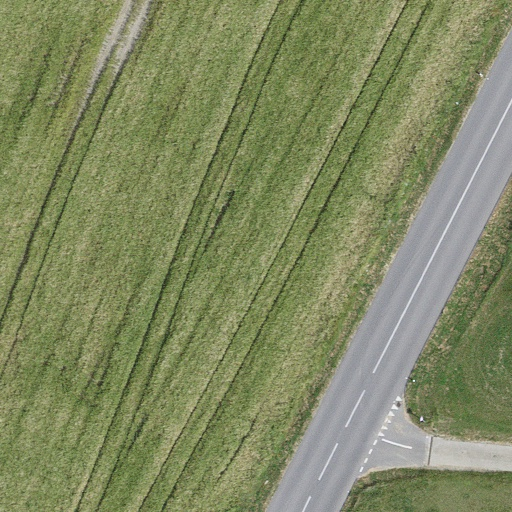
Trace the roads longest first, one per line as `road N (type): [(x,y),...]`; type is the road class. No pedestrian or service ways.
road 1 (tertiary): [(305,511),(511,108)]
road 2 (track): [(335,453),(511,470)]
